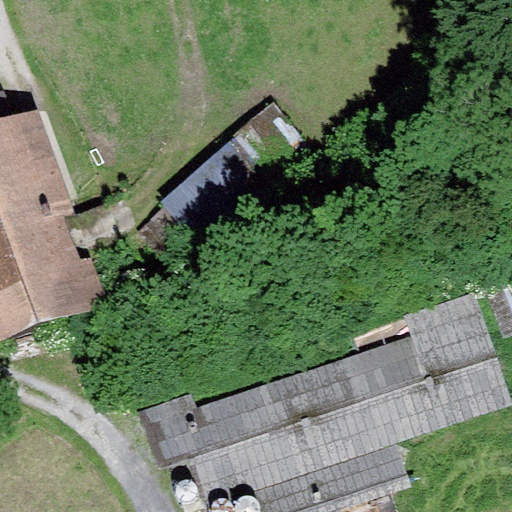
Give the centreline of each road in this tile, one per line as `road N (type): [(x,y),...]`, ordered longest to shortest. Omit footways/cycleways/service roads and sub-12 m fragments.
road 1 (track): [(86,232),(127,217),(163,186),(198,114),(181,0)]
road 2 (track): [(0,372),(127,458),(147,511)]
